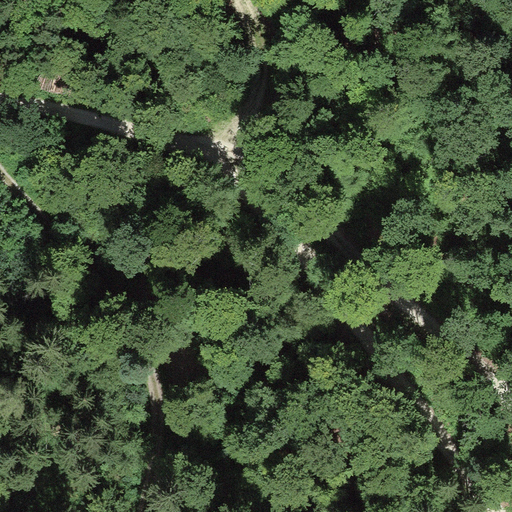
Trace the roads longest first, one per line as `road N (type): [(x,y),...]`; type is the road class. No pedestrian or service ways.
road 1 (track): [(0,104),(208,150),(509,511)]
road 2 (track): [(140,511),(153,431),(140,356),(105,290),(0,167)]
road 3 (track): [(511,407),(231,131)]
road 4 (track): [(243,0),(267,61),(261,87),(244,119),(208,150)]
